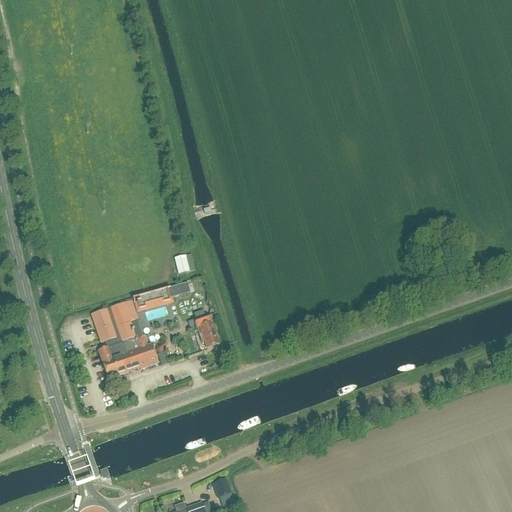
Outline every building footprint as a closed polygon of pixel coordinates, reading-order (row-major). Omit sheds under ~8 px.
[(192,273),(188,257),(174,261),(177,276),(192,273)] [(173,305),(169,290),(133,301),(137,315),(173,305)] [(136,321),(131,304),(92,317),(102,345),(105,343),(108,350),(98,354),(102,365),(101,365),(107,381),(138,370),(139,372),(158,365),(151,345),(146,347),(143,336),(134,339),(129,324),(136,321)] [(219,347),(208,317),(193,322),(196,331),(197,330),(202,345),(204,344),(207,351),(219,347)] [(109,479),(106,471),(100,473),(102,481),(109,479)] [(225,482),(214,486),(219,500),(230,496),(225,482)]
